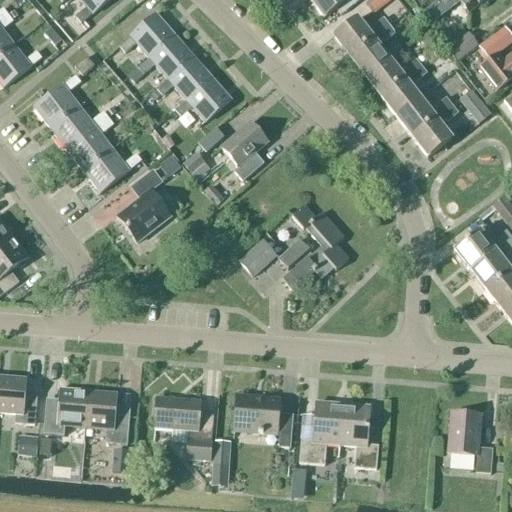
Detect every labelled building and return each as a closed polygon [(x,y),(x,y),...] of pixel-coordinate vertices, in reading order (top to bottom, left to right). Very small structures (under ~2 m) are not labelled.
[(111,0),(76,0),(85,10),(74,20),(81,27),(111,0)] [(308,0),(308,1),(323,21),(347,3),(345,0),(308,0)] [(394,0),(372,0),(365,6),(373,16),(394,0)] [(449,0),(442,6),(439,2),(419,17),(428,28),(458,5),(467,17),(489,0),(449,0)] [(13,14),(8,18),(11,22),(16,18),(13,14)] [(135,47),(148,62),(174,39),(155,17),(119,50),(125,56),(135,47)] [(8,18),(0,23),(0,58),(13,48),(1,33),(13,24),(11,22),(8,18)] [(348,60),(389,28),(383,20),(372,29),(374,31),(368,36),(356,21),(332,39),(348,60)] [(123,42),(111,28),(92,44),(104,58),(123,42)] [(395,36),(389,28),(348,60),(364,80),(388,61),(377,47),(383,43),(384,44),(395,36)] [(489,62),(511,44),(511,37),(505,29),(479,49),(489,62)] [(448,53),(457,65),(478,49),(469,37),(448,53)] [(148,62),(137,71),(143,77),(153,69),(166,83),(156,92),(193,60),(174,39),(148,62)] [(13,48),(0,58),(0,87),(3,91),(41,61),(36,54),(24,63),(13,48)] [(511,80),(511,56),(503,64),(498,57),(480,71),(496,93),(511,81),(511,80)] [(86,60),(74,70),(82,79),(94,69),(86,60)] [(193,60),(156,92),(162,99),(172,90),(184,104),(174,113),(175,114),(212,82),(193,60)] [(399,76),(388,61),(364,80),(380,100),(421,68),(414,60),(403,69),(405,71),(399,76)] [(427,76),(421,68),(380,100),(395,120),(419,101),(408,87),(414,83),(415,85),(427,76)] [(49,98),(64,86),(62,84),(67,80),(59,70),(41,86),(49,98)] [(49,132),(79,109),(68,95),(80,85),(75,78),(64,86),(49,98),(33,111),(49,132)] [(212,82),(175,114),(180,120),(190,111),(204,126),(230,103),(212,82)] [(489,118),(471,95),(460,104),(478,127),(489,118)] [(511,97),(503,104),(511,114),(511,97)] [(430,116),(419,101),(395,120),(411,140),(452,109),(446,100),(434,109),(436,111),(430,116)] [(90,124),(79,109),(49,132),(66,154),(108,121),(103,114),(90,124)] [(458,116),(452,109),(411,140),(427,160),(451,142),(439,127),(445,123),(447,125),(458,116)] [(113,128),(108,121),(66,154),(82,175),(112,152),(101,137),(113,128)] [(233,174),(242,184),(263,166),(254,156),(267,145),(250,125),(220,151),(237,171),(233,174)] [(221,141),(214,132),(195,148),(202,156),(221,141)] [(123,166),(112,152),(82,175),(99,196),(141,164),(135,157),(123,166)] [(209,171),(196,156),(182,168),(195,183),(209,171)] [(139,202),(117,219),(137,246),(170,220),(150,194),(162,186),(152,173),(130,191),(139,202)] [(212,191),(225,199),(231,190),(218,182),(212,191)] [(511,210),(504,201),(493,210),(511,234),(511,210)] [(343,241),(321,216),(315,221),(303,209),(291,220),(302,232),(304,231),(320,250),(311,258),(308,255),(308,254),(299,243),(277,262),(287,273),(294,267),(297,271),(282,284),(291,295),(317,272),(324,280),(334,272),(335,274),(348,262),(335,248),(343,241)] [(0,248),(10,240),(0,227),(0,248)] [(470,274),(511,241),(506,233),(496,241),(486,228),(454,253),(470,274)] [(10,240),(0,248),(0,299),(18,285),(10,274),(26,261),(10,240)] [(511,253),(511,241),(470,274),(486,294),(511,274),(500,260),(505,256),(507,258),(511,253)] [(238,265),(252,280),(276,258),(263,243),(238,265)] [(511,274),(486,294),(501,314),(511,305),(511,274)] [(511,305),(501,314),(511,327),(511,305)] [(26,381),(0,378),(0,416),(14,418),(14,427),(34,428),(37,394),(25,393),(26,381)] [(64,430),(86,432),(89,394),(59,392),(58,404),(46,403),(43,437),(63,438),(64,430)] [(89,394),(86,432),(105,433),(104,446),(127,448),(130,410),(116,409),(117,396),(89,394)] [(441,423),(442,396),(401,395),(400,452),(423,452),(424,422),(441,423)] [(233,434),(279,438),(278,450),(290,451),(293,418),(278,416),(279,402),(236,399),(233,434)] [(199,418),(200,404),(156,400),(154,431),(187,434),(185,463),(210,465),(213,419),(199,418)] [(326,447),(339,448),(342,408),(315,405),(312,443),(300,442),(298,466),(324,468),(326,447)] [(342,408),(339,448),(356,450),(354,471),(376,473),(378,448),(366,447),(369,410),(342,408)] [(480,419),(450,416),(447,458),(476,460),(475,476),(490,478),(492,452),(478,451),(480,419)] [(230,444),(213,443),(212,468),(229,469),(230,444)] [(305,473),(293,472),(291,497),(303,498),(305,473)]
